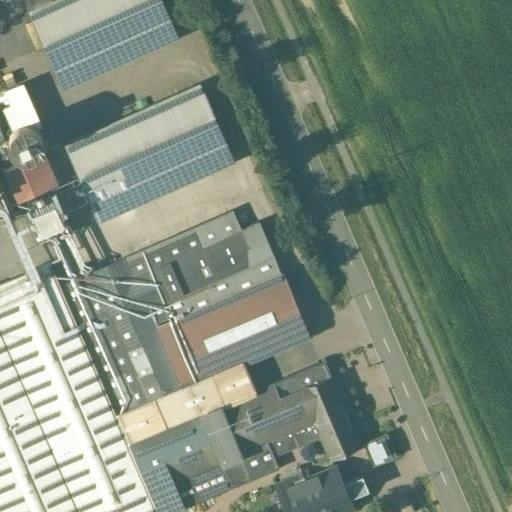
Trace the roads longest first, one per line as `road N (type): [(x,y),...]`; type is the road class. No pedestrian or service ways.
road 1 (tertiary): [(457,511),(235,0)]
road 2 (unknown): [(0,254),(52,245),(221,178),(243,185),(325,290),(383,341)]
